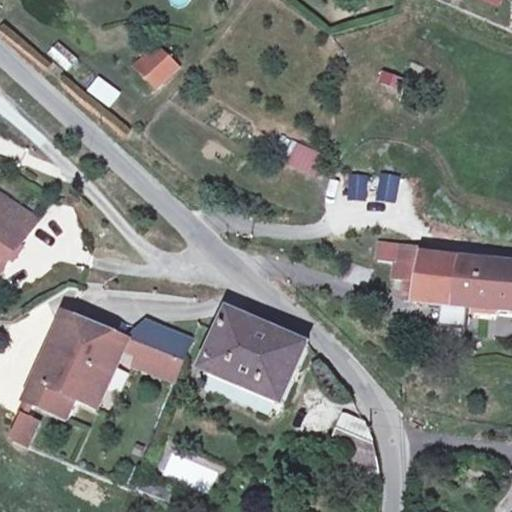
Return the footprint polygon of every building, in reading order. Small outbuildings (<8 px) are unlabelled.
[(156,47),(140,63),(146,69),(143,71),(158,86),(176,67),(156,47)] [(396,97),(404,82),(385,72),(377,86),(396,97)] [(88,97),(114,111),(124,94),(98,79),(88,97)] [(290,166),(318,179),(327,159),(299,146),(290,166)] [(348,202),(397,202),(397,176),(348,176),(348,202)] [(0,277),(1,278),(39,221),(0,195),(0,277)] [(511,265),(423,257),(425,249),(382,242),(379,262),(398,265),(396,279),(419,283),(416,304),(475,309),(497,311),(511,312),(511,265)] [(343,279),(367,288),(373,272),(349,263),(343,279)] [(284,408),(309,347),(229,313),(204,374),(284,408)] [(126,349),(122,347),(63,323),(29,403),(71,421),(78,403),(99,412),(126,349)] [(183,364),(192,342),(148,324),(139,346),(145,349),(183,364)] [(183,364),(145,349),(138,366),(175,381),(183,364)] [(379,464),(374,442),(366,423),(351,417),(343,415),(331,444),(349,453),(344,464),(381,479),(379,464)] [(40,425),(23,418),(13,442),(29,450),(40,425)] [(146,478),(140,492),(148,495),(154,481),(146,478)] [(154,481),(148,495),(170,504),(176,490),(154,481)]
